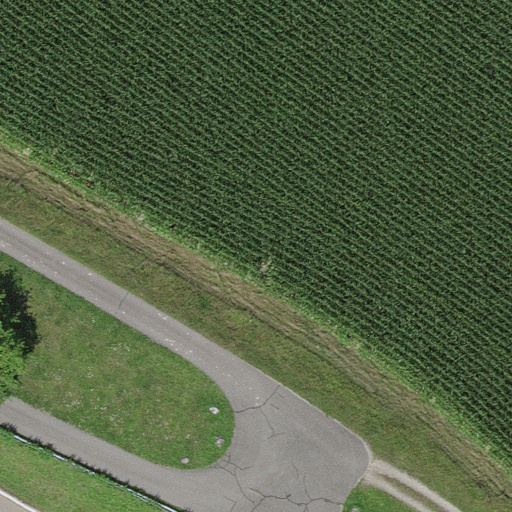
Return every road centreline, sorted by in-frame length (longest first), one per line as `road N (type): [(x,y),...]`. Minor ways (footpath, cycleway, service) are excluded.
road 1 (track): [(0,228),(338,442),(305,511)]
road 2 (track): [(284,406),(259,461),(218,488),(166,484),(0,407)]
road 3 (track): [(338,442),(448,511)]
